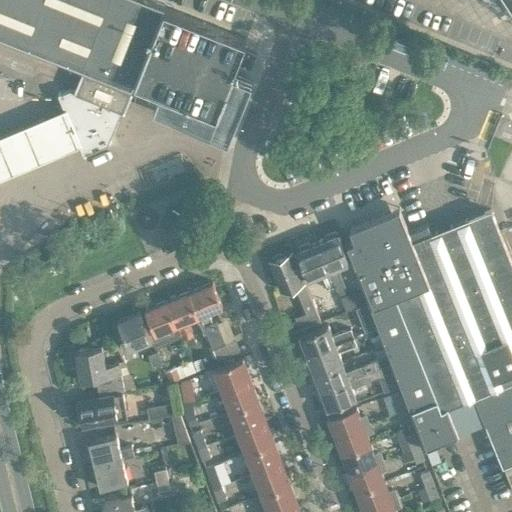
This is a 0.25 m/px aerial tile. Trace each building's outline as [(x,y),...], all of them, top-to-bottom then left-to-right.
[(70,88),(61,92),(60,92),(60,91),(58,92),(59,94),(60,94),(84,151),(83,151),(84,154),(86,153),(86,152),(108,142),(121,109),(123,110),(127,100),(130,92),(131,93),(132,91),(130,90),(131,89),(130,89),(131,84),(132,84),(164,3),(155,0),(0,0),(0,32),(24,42),(86,67),(84,71),(82,70),(81,73),(82,73),(79,81),(76,89),(74,89),(74,90),(70,88)] [(153,108),(228,138),(252,77),(233,69),(246,37),(164,5),(134,79),(160,89),(153,108)] [(236,63),(251,69),(257,53),(243,47),(236,63)] [(66,111),(0,140),(0,182),(82,147),(66,111)] [(361,288),(368,301),(371,306),(378,325),(425,446),(485,422),(502,466),(511,461),(511,262),(491,209),(431,233),(427,223),(409,231),(399,207),(375,216),(350,226),(354,238),(347,241),(355,262),(351,263),(361,288)] [(356,306),(368,301),(361,288),(346,294),(343,286),(346,285),(338,265),(350,260),(338,232),(337,232),(334,231),(325,234),(325,237),(317,240),(329,269),(341,299),(342,299),(347,309),(356,306)] [(307,277),(329,269),(317,240),(309,244),(307,242),(298,245),(298,248),(296,249),(307,277)] [(295,284),(307,312),(295,317),(300,328),(321,320),(304,280),(292,251),(282,255),(281,253),(272,256),(273,259),(270,260),(282,289),(295,284)] [(193,288),(190,290),(199,314),(200,314),(218,358),(240,349),(235,338),(236,338),(235,337),(225,341),(216,319),(217,319),(216,318),(212,320),(208,310),(222,304),(213,280),(197,286),(193,288)] [(171,297),(167,299),(177,323),(179,327),(188,324),(187,322),(186,319),(199,314),(190,290),(175,296),(173,297),(171,297)] [(322,303),(326,315),(343,309),(338,297),(322,303)] [(167,299),(145,308),(154,331),(150,332),(155,345),(181,334),(179,327),(177,323),(167,299)] [(368,301),(356,306),(365,330),(378,325),(371,306),(368,301)] [(130,347),(152,338),(141,310),(140,310),(118,319),(117,319),(119,323),(112,325),(117,337),(123,334),(129,348),(130,347)] [(188,324),(179,327),(184,338),(193,334),(189,323),(188,324)] [(304,345),(307,352),(353,334),(350,327),(332,334),(328,323),(300,334),(301,337),(299,338),(302,346),(304,345)] [(89,347),(74,349),(76,356),(80,379),(90,377),(96,376),(97,382),(99,394),(100,394),(105,393),(106,393),(123,390),(119,367),(118,363),(118,361),(104,364),(101,348),(107,345),(103,334),(93,338),(90,339),(92,346),(89,347)] [(308,360),(312,371),(342,360),(338,349),(356,342),(353,334),(307,352),(310,359),(308,360)] [(148,353),(152,364),(162,360),(157,349),(148,353)] [(215,367),(223,388),(250,378),(242,357),(215,367)] [(318,381),(321,388),(379,366),(376,359),(345,370),(342,360),(312,371),(316,382),(318,381)] [(382,374),(378,375),(383,390),(397,385),(389,363),(379,367),(382,374)] [(166,370),(170,380),(179,377),(175,366),(166,370)] [(379,366),(321,388),(323,395),(321,396),(325,404),(326,403),(328,407),(355,396),(351,385),(378,375),(382,374),(379,367),(379,366)] [(223,388),(231,409),(258,399),(250,378),(223,388)] [(181,388),(184,402),(192,400),(190,387),(181,388)] [(81,413),(82,423),(126,416),(122,391),(113,393),(113,392),(78,398),(78,400),(76,402),(77,412),(81,413)] [(392,398),(397,411),(405,408),(400,395),(392,398)] [(231,409),(239,430),(266,420),(258,399),(231,409)] [(192,400),(184,402),(186,416),(195,414),(192,400)] [(149,418),(171,415),(170,413),(173,413),(171,403),(147,407),(149,418)] [(329,415),(336,433),(367,422),(364,414),(360,415),(356,404),(329,415)] [(405,408),(397,411),(402,424),(410,421),(405,408)] [(170,413),(171,415),(178,442),(189,439),(179,412),(173,413),(170,413)] [(239,430),(247,451),(274,441),(266,420),(239,430)] [(336,433),(343,452),(370,442),(366,432),(370,431),(367,422),(336,433)] [(192,433),(197,446),(206,443),(201,430),(192,433)] [(406,435),(411,448),(419,445),(414,432),(406,435)] [(94,463),(122,456),(134,453),(131,444),(120,446),(116,433),(88,439),(94,463)] [(247,451),(255,472),(282,461),(274,441),(247,451)] [(343,452),(350,471),(381,459),(378,451),(374,452),(370,442),(343,452)] [(206,443),(197,446),(202,459),(211,456),(206,443)] [(419,445),(411,448),(416,462),(424,459),(419,445)] [(122,456),(94,463),(100,486),(128,479),(122,456)] [(350,471),(357,490),(384,479),(380,469),(384,468),(381,459),(350,471)] [(255,472),(263,493),(290,482),(282,461),(255,472)] [(155,470),(157,480),(168,478),(165,467),(155,470)] [(420,473),(425,485),(433,482),(428,470),(420,473)] [(208,474),(213,488),(222,484),(217,471),(208,474)] [(168,478),(157,480),(160,490),(171,488),(168,478)] [(357,490),(364,508),(395,497),(392,488),(388,490),(384,479),(357,490)] [(263,493),(270,511),(274,511),(298,503),(290,482),(263,493)] [(433,482),(425,485),(430,499),(438,496),(433,482)] [(222,484),(213,488),(218,501),(226,498),(222,484)] [(104,502),(106,511),(148,511),(147,504),(135,507),(132,495),(104,502)] [(364,508),(365,511),(396,511),(395,507),(398,505),(395,497),(364,508)] [(274,511),(301,511),(298,503),(274,511)]
